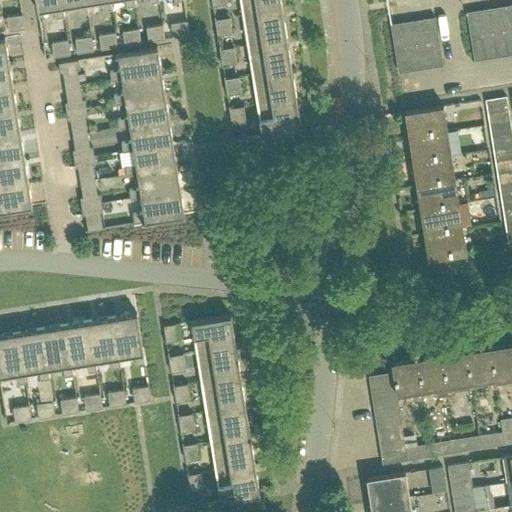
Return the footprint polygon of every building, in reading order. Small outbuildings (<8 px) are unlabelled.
[(65,15),(63,5),(62,5),(61,0),(36,0),(37,9),(54,6),(55,17),(65,15)] [(88,11),(87,1),(86,1),(85,0),(61,0),(62,5),(63,5),(77,2),(79,13),(88,11)] [(112,8),(110,0),(85,0),(86,1),(87,1),(91,0),(101,0),(103,9),(112,8)] [(240,0),(242,13),(282,7),(280,0),(240,0)] [(503,29),(511,28),(511,14),(510,4),(499,6),(503,29)] [(492,31),(503,29),(499,6),(489,7),(492,31)] [(247,43),(287,37),(282,7),(242,13),(247,43)] [(481,33),(492,31),(489,7),(478,9),(481,33)] [(470,35),(481,33),(478,9),(466,11),(470,35)] [(8,29),(25,27),(22,12),(6,15),(8,29)] [(427,41),(438,40),(434,15),(423,17),(427,41)] [(217,34),(232,32),(229,16),(215,18),(217,34)] [(416,43),(427,41),(423,17),(412,19),(416,43)] [(173,36),(189,33),(187,19),(186,19),(171,22),(173,36)] [(405,45),(416,43),(412,19),(402,21),(405,45)] [(394,47),(405,45),(402,21),(390,23),(394,47)] [(148,40),(165,37),(162,23),(146,26),(148,40)] [(125,44),(141,41),(139,27),(122,29),(125,44)] [(507,53),(511,52),(511,28),(503,29),(507,53)] [(496,55),(507,53),(503,29),(492,31),(496,55)] [(101,47),(117,45),(115,31),(99,33),(101,47)] [(485,57),(496,55),(492,31),(481,33),(485,57)] [(474,59),(485,57),(481,33),(470,35),(474,59)] [(77,51),(93,49),(91,34),(75,37),(77,51)] [(0,62),(9,61),(5,36),(0,37),(0,62)] [(252,73),(291,66),(287,37),(247,43),(252,73)] [(54,55),(70,52),(67,38),(51,41),(54,55)] [(427,41),(431,65),(442,64),(438,40),(427,41)] [(420,67),(431,65),(427,41),(416,43),(420,67)] [(409,69),(420,67),(416,43),(405,45),(409,69)] [(222,64),(236,61),(234,45),(219,47),(222,64)] [(398,71),(409,69),(405,45),(394,47),(398,71)] [(110,70),(111,79),(122,77),(161,70),(157,46),(118,52),(120,68),(110,70)] [(60,71),(80,68),(78,58),(59,61),(60,71)] [(0,86),(13,85),(9,61),(0,62),(0,86)] [(256,102),(296,96),(291,66),(252,73),(256,102)] [(114,94),(115,103),(126,101),(125,100),(165,94),(161,70),(122,77),(124,92),(114,94)] [(227,93),(241,91),(238,75),(224,77),(227,93)] [(0,111),(17,109),(13,85),(0,86),(0,111)] [(117,117),(119,126),(129,125),(129,124),(169,118),(165,94),(125,100),(126,101),(128,116),(117,117)] [(487,110),(508,107),(506,95),(486,98),(487,110)] [(296,96),(256,102),(261,133),(301,127),(296,96)] [(85,98),(65,101),(66,110),(86,107),(85,98)] [(231,123),(246,121),(243,104),(229,107),(231,123)] [(405,110),(409,135),(447,129),(443,104),(405,110)] [(68,119),(87,115),(86,107),(66,110),(68,119)] [(489,122),(510,119),(508,107),(487,110),(489,122)] [(0,135),(20,132),(17,109),(0,111),(0,135)] [(121,141),(122,150),(133,148),(173,141),(169,118),(129,124),(129,125),(132,139),(121,141)] [(491,134),(511,131),(510,119),(489,122),(491,134)] [(451,153),(447,129),(409,135),(412,160),(451,153)] [(493,146),(511,143),(511,132),(511,131),(491,134),(493,146)] [(0,159),(24,156),(20,132),(0,135),(0,159)] [(125,165),(126,174),(137,172),(137,171),(176,165),(173,141),(133,148),(136,163),(125,165)] [(495,158),(511,155),(511,143),(493,146),(495,158)] [(92,145),(72,148),(74,157),(94,154),(92,145)] [(412,160),(416,184),(455,178),(451,153),(412,160)] [(75,166),(95,163),(94,154),(74,157),(75,166)] [(497,170),(511,167),(511,155),(495,158),(497,170)] [(0,184),(28,180),(24,156),(0,159),(0,184)] [(129,188),(130,197),(141,196),(141,195),(180,189),(176,165),(137,171),(137,172),(139,187),(129,188)] [(499,182),(511,180),(511,167),(497,170),(499,182)] [(420,208),(459,202),(455,178),(416,184),(420,208)] [(0,209),(32,204),(28,180),(0,184),(0,209)] [(501,194),(511,192),(511,180),(499,182),(501,194)] [(134,222),(184,213),(180,189),(141,195),(141,196),(143,210),(132,212),(134,222)] [(100,192),(80,196),(81,204),(101,201),(100,192)] [(503,207),(511,205),(511,192),(501,194),(503,207)] [(83,213),(103,210),(101,201),(81,204),(83,213)] [(424,232),(462,226),(459,202),(420,208),(424,232)] [(505,219),(511,217),(511,205),(503,207),(505,219)] [(462,226),(424,232),(428,257),(466,251),(462,226)] [(145,361),(137,311),(112,315),(118,355),(119,355),(134,352),(135,363),(145,361)] [(191,319),(196,350),(235,344),(230,313),(191,319)] [(118,355),(112,315),(88,319),(94,358),(95,358),(110,356),(112,367),(121,365),(119,355),(118,355)] [(94,358),(88,319),(64,323),(71,362),(72,362),(86,360),(88,370),(97,369),(95,358),(94,358)] [(177,322),(163,324),(166,340),(180,338),(177,322)] [(71,362),(64,323),(41,327),(47,366),(48,366),(63,364),(64,374),(73,373),(72,362),(71,362)] [(47,366),(41,327),(17,331),(23,370),(24,370),(39,367),(41,378),(50,377),(48,366),(47,366)] [(17,382),(26,380),(24,370),(23,370),(17,331),(0,333),(0,373),(15,371),(17,382)] [(511,341),(489,345),(495,377),(494,377),(495,382),(511,379),(511,341)] [(235,344),(196,350),(201,380),(240,373),(235,344)] [(470,381),(494,377),(495,377),(489,345),(465,349),(470,381)] [(446,384),(447,384),(470,381),(465,349),(441,352),(446,384)] [(169,350),(168,351),(171,371),(184,369),(182,352),(169,354),(169,350)] [(448,393),(447,384),(446,384),(441,352),(417,356),(422,388),(436,386),(438,395),(448,393)] [(423,397),(422,388),(417,356),(391,360),(393,370),(395,381),(397,392),(412,390),(413,399),(423,397)] [(370,385),(395,381),(393,370),(368,374),(370,385)] [(201,380),(205,409),(245,403),(240,373),(201,380)] [(174,384),(174,381),(173,381),(176,400),(189,398),(187,382),(174,384)] [(397,392),(395,381),(370,385),(372,396),(397,392)] [(148,384),(132,387),(134,401),(151,398),(148,384)] [(107,390),(110,405),(126,402),(124,388),(107,390)] [(84,394),(86,409),(102,406),(100,392),(84,394)] [(374,407),(398,403),(397,392),(372,396),(374,407)] [(76,395),(60,398),(62,412),(78,410),(76,395)] [(52,399),(36,402),(39,416),(55,414),(52,399)] [(29,403),(13,406),(15,420),(31,417),(29,403)] [(210,439),(250,433),(245,403),(205,409),(210,439)] [(375,418),(400,414),(398,403),(374,407),(375,418)] [(179,414),(178,411),(177,411),(180,430),(194,428),(191,412),(179,414)] [(377,429),(402,425),(400,414),(375,418),(377,429)] [(511,415),(501,417),(503,429),(511,428),(511,415)] [(379,439),(403,435),(402,425),(377,429),(379,439)] [(505,442),(511,440),(511,428),(503,429),(505,442)] [(481,446),(496,443),(494,431),(479,433),(481,446)] [(250,433),(210,439),(215,469),(254,462),(250,433)] [(405,446),(405,445),(403,435),(379,439),(380,450),(405,446)] [(456,450),(472,447),(470,435),(454,437),(456,450)] [(432,454),(448,451),(446,438),(430,441),(432,454)] [(183,443),(183,440),(182,440),(185,460),(199,457),(196,441),(183,443)] [(405,445),(405,446),(407,457),(423,455),(421,442),(405,445)] [(382,461),(407,457),(405,446),(380,450),(382,461)] [(449,477),(470,473),(468,461),(447,464),(449,477)] [(259,493),(254,462),(215,469),(220,499),(259,493)] [(188,470),(187,470),(190,489),(203,487),(201,471),(188,473),(188,470)] [(371,501),(409,495),(405,470),(367,476),(371,501)] [(451,489),(472,485),(470,473),(449,477),(451,489)] [(486,483),(472,485),(474,498),(476,510),(490,507),(486,483)] [(453,501),(474,498),(472,485),(451,489),(453,501)] [(372,511),(411,511),(409,495),(371,501),(372,511)] [(454,511),(461,511),(476,510),(474,498),(453,501),(454,511)]
